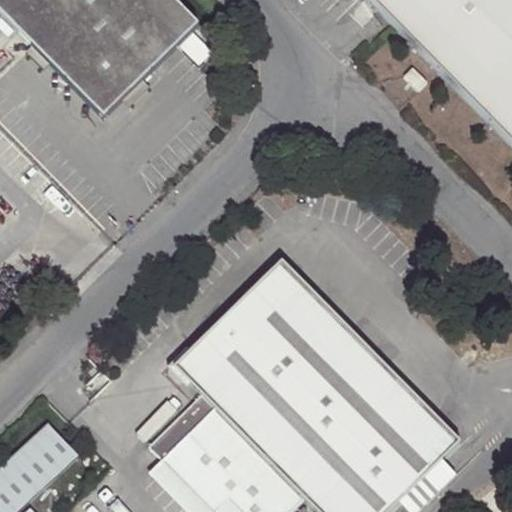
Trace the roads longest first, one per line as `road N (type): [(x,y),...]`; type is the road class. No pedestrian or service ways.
road 1 (unclassified): [(0,402),(325,79)]
road 2 (unclassified): [(325,79),(511,260)]
